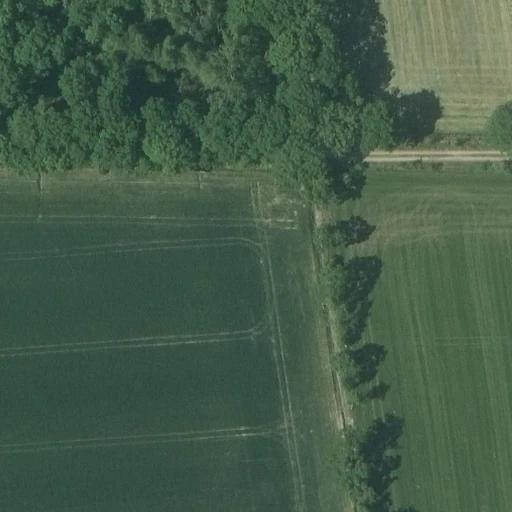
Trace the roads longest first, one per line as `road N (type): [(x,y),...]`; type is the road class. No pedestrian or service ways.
road 1 (track): [(318,152),(0,148)]
road 2 (track): [(318,152),(511,155)]
road 3 (track): [(296,0),(318,152)]
